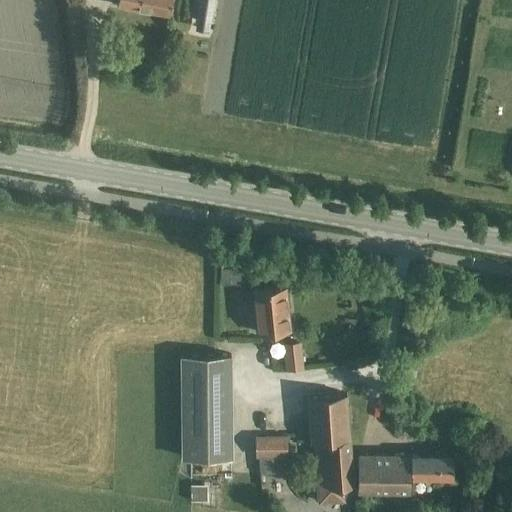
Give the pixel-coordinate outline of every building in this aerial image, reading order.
[(169,13),(170,0),(116,0),(116,5),(169,13)] [(199,0),(195,19),(209,22),(213,0),(199,0)] [(255,331),(289,328),(285,286),(251,290),(255,331)] [(289,379),(309,377),(306,342),(286,344),(289,379)] [(230,354),(181,354),(182,456),(231,456),(230,354)] [(311,441),(313,441),(318,496),(343,494),(343,484),(352,484),(345,392),(307,396),(311,441)] [(256,455),(286,455),(286,435),(255,435),(256,455)] [(358,452),(358,490),(410,490),(410,475),(452,475),(452,452),(358,452)]
